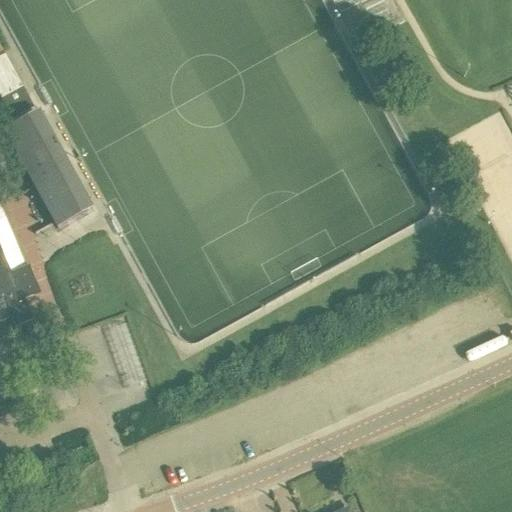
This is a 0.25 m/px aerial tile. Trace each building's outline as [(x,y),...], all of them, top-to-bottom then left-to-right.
[(0,55),(0,98),(0,99),(22,87),(3,54),(0,55)] [(58,228),(91,209),(37,111),(3,129),(58,228)] [(0,322),(12,318),(7,307),(22,300),(10,272),(0,247),(0,322)] [(468,288),(489,278),(485,269),(464,280),(468,288)] [(24,397),(0,407),(0,478),(49,458),(24,397)]
